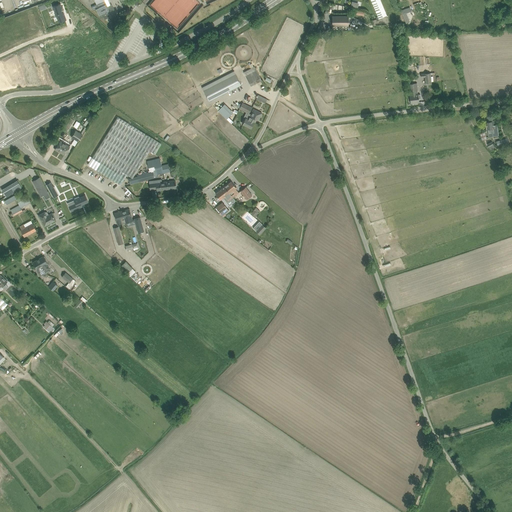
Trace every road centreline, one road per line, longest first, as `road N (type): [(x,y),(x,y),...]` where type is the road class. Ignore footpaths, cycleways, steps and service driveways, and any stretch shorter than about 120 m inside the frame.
road 1 (unclassified): [(490,511),(437,444),(320,123)]
road 2 (unclassified): [(250,0),(171,45),(60,92),(0,101)]
road 3 (secondary): [(67,105),(259,10)]
road 4 (unclassified): [(320,123),(511,101)]
road 5 (unclassified): [(111,207),(188,196),(219,181),(251,150)]
road 6 (unclassified): [(0,268),(111,207)]
